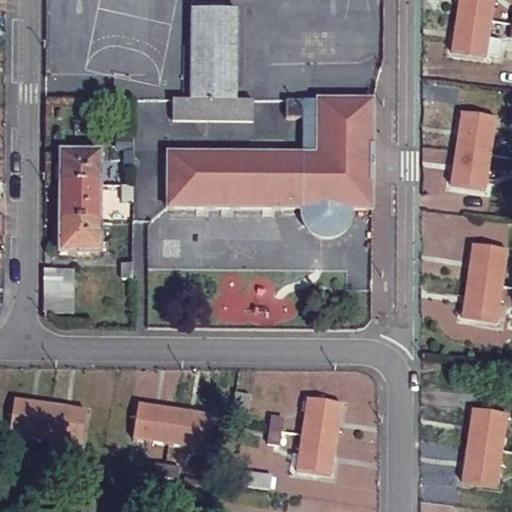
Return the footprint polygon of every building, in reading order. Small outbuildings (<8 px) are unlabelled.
[(384,40),(384,0),(375,0),(376,41),(384,40)] [(461,0),(458,21),(493,26),(497,0),(461,0)] [(191,104),(236,105),(236,14),(191,14),(191,104)] [(453,57),(487,63),(488,59),(500,61),(503,46),(490,45),(493,26),(458,21),(453,57)] [(373,105),(318,105),(318,159),(170,159),(169,212),(300,212),(301,217),(302,222),(304,226),(307,230),(310,232),(312,235),(315,237),(321,238),(331,240),(340,238),(347,232),(351,227),(351,223),(352,218),(351,212),(372,212),(373,105)] [(458,152),(493,158),(498,122),(463,116),(458,152)] [(487,193),(493,158),(458,152),(452,187),(487,193)] [(60,182),(60,189),(101,189),(101,156),(61,155),(61,166),(56,166),(56,182),(60,182)] [(127,174),(127,189),(138,189),(139,174),(127,174)] [(102,223),(101,189),(60,189),(60,223),(102,223)] [(127,206),(138,206),(138,189),(127,189),(127,206)] [(102,223),(60,223),(60,230),(55,231),(55,245),(60,245),(60,256),(102,256),(102,223)] [(475,249),(470,285),(504,290),(509,254),(475,249)] [(127,282),(137,282),(138,266),(127,266),(127,282)] [(45,286),(78,286),(78,272),(45,272),(45,286)] [(499,327),(504,290),(470,285),(463,321),(499,327)] [(77,301),(78,286),(45,286),(45,301),(77,301)] [(78,316),(77,301),(45,301),(45,317),(78,316)] [(307,402),(302,438),(338,444),(343,408),(307,402)] [(11,436),(46,442),(50,408),(15,403),(11,436)] [(170,447),(174,412),(139,407),(134,442),(170,447)] [(50,408),(46,442),(81,448),(87,413),(50,408)] [(211,418),(174,412),(170,447),(206,454),(211,418)] [(470,450),(504,455),(508,418),(475,413),(470,450)] [(272,419),(269,432),(281,434),(283,421),(272,419)] [(281,434),(269,432),(267,446),(279,448),(281,434)] [(338,444),(302,438),(296,472),(332,480),(338,444)] [(498,491),(504,455),(470,450),(464,486),(498,491)] [(28,474),(40,476),(42,464),(31,461),(28,474)] [(57,466),(45,464),(45,477),(55,479),(57,466)] [(165,480),(167,469),(155,467),(154,479),(165,480)] [(181,470),(167,469),(165,480),(180,482),(181,470)] [(233,499),(269,501),(270,487),(234,484),(233,499)]
